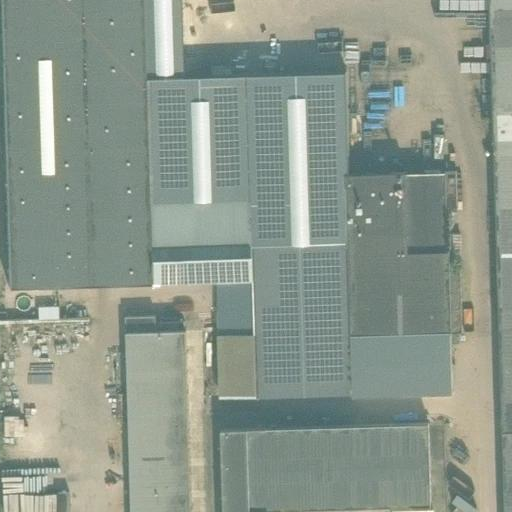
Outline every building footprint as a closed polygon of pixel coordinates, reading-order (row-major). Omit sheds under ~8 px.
[(0,0),(0,11),(3,105),(0,105),(0,147),(4,148),(8,287),(253,280),(252,245),(250,195),(148,198),(144,78),(141,0),(0,0)] [(511,511),(511,0),(488,0),(491,77),(492,110),(484,110),(484,132),(493,132),(496,211),(504,511),(511,511)] [(347,72),(144,78),(148,198),(250,195),(252,245),(253,280),(254,309),(218,310),(219,358),(214,358),(215,384),(220,384),(220,397),(353,393),(353,394),(441,392),(453,391),(451,332),(460,332),(459,292),(458,271),(448,271),(447,231),(446,211),(457,211),(456,171),(350,174),(347,72)] [(126,318),(127,333),(131,511),(191,511),(186,332),(184,332),(184,324),(154,325),(154,318),(126,318)] [(221,430),(223,511),(267,511),(268,511),(431,506),(428,424),(221,430)]
